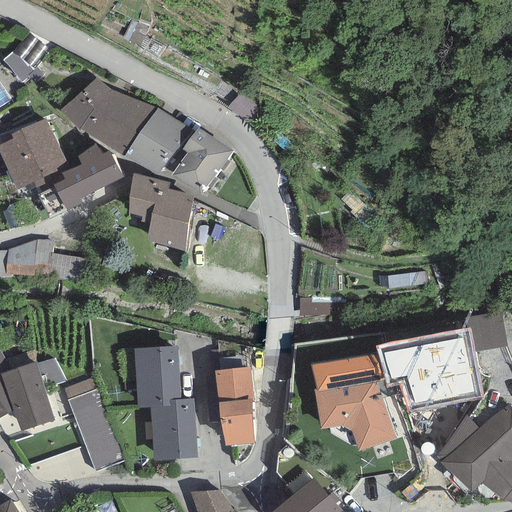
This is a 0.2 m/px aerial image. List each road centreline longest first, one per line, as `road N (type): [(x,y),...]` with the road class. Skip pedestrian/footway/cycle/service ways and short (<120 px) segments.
road 1 (unclassified): [(277,230),(251,144),(137,61),(80,42),(11,0)]
road 2 (residential): [(0,243),(48,228),(127,179),(130,168),(277,230)]
road 3 (residential): [(258,483),(286,308),(277,230)]
road 4 (residential): [(23,485),(258,483)]
